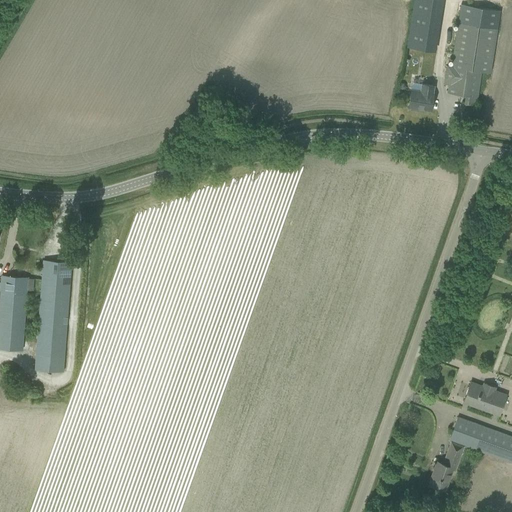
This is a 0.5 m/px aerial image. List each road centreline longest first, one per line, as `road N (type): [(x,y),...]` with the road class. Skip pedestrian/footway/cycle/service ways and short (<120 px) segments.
road 1 (tertiary): [(0,195),(80,199),(325,136),(480,158)]
road 2 (unclassified): [(353,511),(480,158)]
